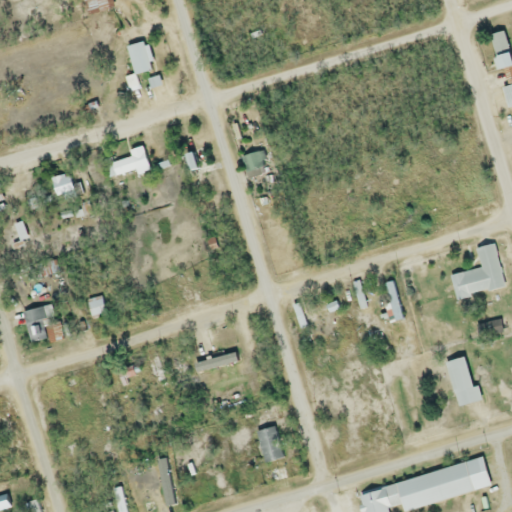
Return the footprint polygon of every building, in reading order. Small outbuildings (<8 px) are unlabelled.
[(82,0),(92,18),(115,7),(110,0),(82,0)] [(487,37),(496,71),(511,67),(502,33),(487,37)] [(151,72),(141,43),(124,49),(134,78),(151,72)] [(511,109),(511,85),(500,89),(506,111),(511,109)] [(129,155),(130,159),(110,166),(114,178),(134,172),(136,177),(149,173),(141,150),(129,155)] [(248,180),(268,175),(263,152),(242,157),(248,180)] [(182,157),(187,174),(197,171),(192,154),(182,157)] [(74,190),(69,176),(52,181),(59,203),(80,196),(78,188),(74,190)] [(28,238),(18,223),(0,234),(0,236),(9,250),(28,238)] [(479,271),(449,277),(454,301),(504,291),(495,246),(475,250),(479,271)] [(173,275),(177,292),(190,289),(186,272),(173,275)] [(402,321),(393,283),(383,286),(392,323),(402,321)] [(90,322),(105,318),(100,298),(85,303),(90,322)] [(47,341),(42,320),(52,318),(50,308),(22,314),(28,344),(47,341)] [(471,389),(464,359),(445,364),(455,409),(481,404),(477,388),(471,389)] [(254,434),(262,465),(282,461),(274,429),(254,434)] [(259,477),(263,488),(285,479),(281,468),(259,477)] [(387,511),(387,509),(415,501),(416,507),(430,503),(424,480),(358,497),(361,511),(387,511)] [(125,511),(121,489),(111,491),(115,511),(125,511)] [(26,511),(38,511),(35,502),(25,505),(26,511)]
